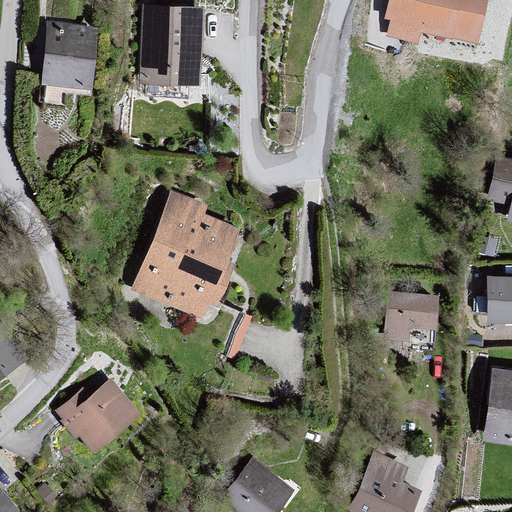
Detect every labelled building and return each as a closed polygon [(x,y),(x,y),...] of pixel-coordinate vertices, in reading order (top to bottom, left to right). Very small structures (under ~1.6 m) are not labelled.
[(478,0),(383,0),(375,34),(414,42),(416,32),(470,44),(478,0)] [(199,9),(138,6),(134,84),(193,86),(199,9)] [(45,23),(42,86),(93,88),(96,25),(45,23)] [(511,159),(494,155),(483,206),(505,211),(505,224),(511,225),(511,159)] [(168,192),(126,292),(198,318),(232,230),(200,214),(202,206),(168,192)] [(511,277),(483,277),(481,322),(511,324),(511,277)] [(431,297),(381,294),(377,339),(405,343),(407,329),(429,330),(431,297)] [(0,337),(0,375),(20,364),(3,336),(0,337)] [(511,371),(488,368),(478,441),(511,445),(511,371)] [(57,419),(88,453),(132,413),(104,379),(57,419)] [(370,453),(344,510),(348,511),(403,511),(417,477),(370,453)] [(216,502),(227,511),(267,511),(285,491),(253,462),(216,502)] [(0,511),(9,511),(0,500),(0,511)]
